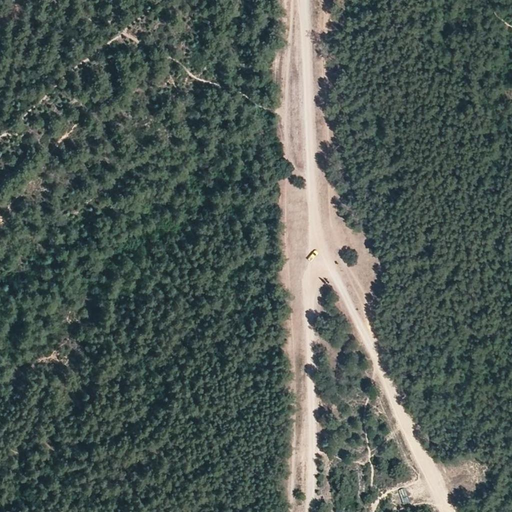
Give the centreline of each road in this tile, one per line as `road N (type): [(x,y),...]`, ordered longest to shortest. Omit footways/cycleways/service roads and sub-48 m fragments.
road 1 (track): [(446,511),(316,234)]
road 2 (track): [(316,234),(309,511)]
road 3 (track): [(316,234),(304,0)]
